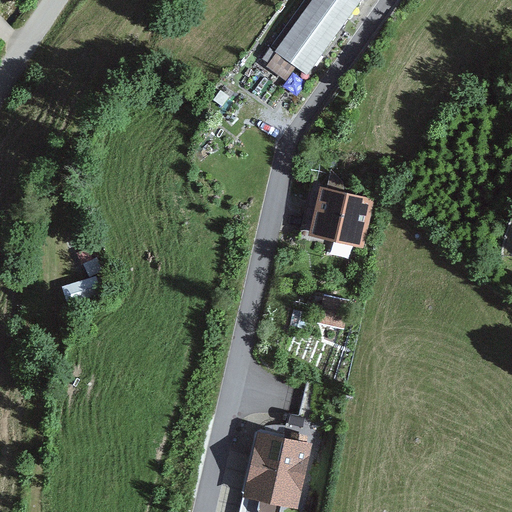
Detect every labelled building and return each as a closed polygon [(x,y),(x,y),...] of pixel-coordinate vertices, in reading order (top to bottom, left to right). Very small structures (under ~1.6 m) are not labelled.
[(312,0),(276,50),(309,74),(363,0),(312,0)] [(309,237),(365,249),(374,201),(344,194),(343,182),(330,170),(327,190),(321,188),(309,237)] [(95,277),(62,288),(68,305),(101,294),(95,277)] [(350,300),(324,295),(318,324),(344,329),(350,300)] [(245,497),(297,508),(310,445),(259,434),(245,497)]
